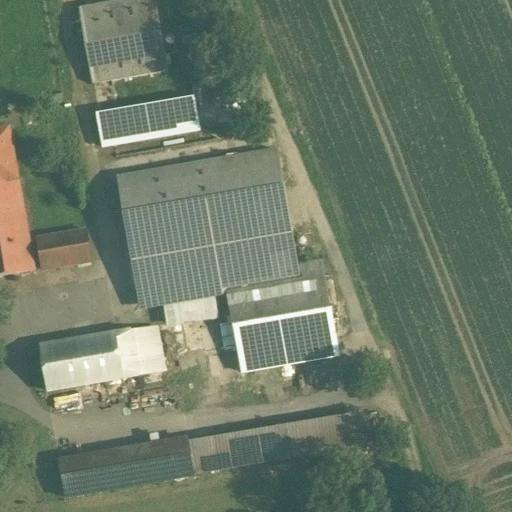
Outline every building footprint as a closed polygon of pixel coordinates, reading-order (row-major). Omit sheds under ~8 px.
[(165,0),(90,0),(104,76),(178,63),(165,0)] [(193,99),(97,116),(103,148),(198,132),(193,99)] [(17,128),(0,130),(0,279),(33,273),(18,187),(27,185),(17,128)] [(118,179),(125,218),(126,218),(139,293),(144,292),(147,308),(227,295),(241,374),(337,357),(320,261),(297,265),(277,151),(118,179)] [(86,232),(37,241),(43,272),(92,263),(86,232)] [(153,328),(41,348),(49,393),(161,373),(153,328)] [(189,451),(193,477),(373,445),(368,419),(189,451)] [(189,451),(187,441),(60,462),(66,498),(193,477),(189,451)]
